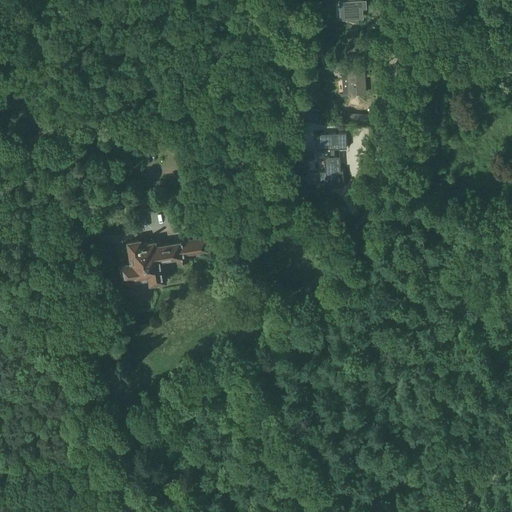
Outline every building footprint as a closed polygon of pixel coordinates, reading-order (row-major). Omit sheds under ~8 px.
[(365,0),(356,0),(341,1),(343,18),(362,16),(362,7),(366,7),(365,0)] [(347,56),(348,74),(364,73),(363,55),(347,56)] [(326,76),(325,66),(316,67),(317,76),(326,76)] [(364,82),(351,83),(351,84),(343,84),(344,103),(353,102),(353,99),(365,99),(364,82)] [(300,118),(317,119),(318,108),(300,106),(300,118)] [(47,141),(44,119),(31,121),(32,128),(39,127),(41,142),(47,141)] [(343,169),(341,169),(340,155),(335,155),(334,148),(347,147),(346,132),(316,133),(317,148),(330,148),(330,156),(324,156),(325,170),(320,170),(321,186),(344,185),(343,169)] [(299,149),(299,167),(308,167),(307,157),(314,157),(314,149),(299,149)] [(162,258),(176,255),(177,261),(187,259),(186,254),(208,250),(206,237),(155,245),(154,241),(141,243),(140,239),(129,241),(132,262),(121,264),(123,277),(127,276),(128,284),(150,281),(151,282),(152,281),(155,284),(162,283),(163,280),(165,279),(162,258)]
